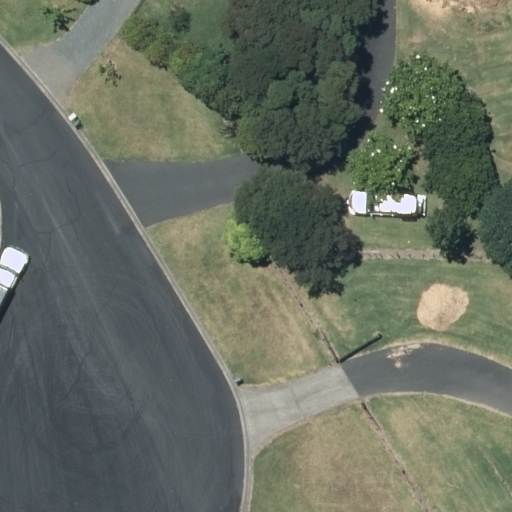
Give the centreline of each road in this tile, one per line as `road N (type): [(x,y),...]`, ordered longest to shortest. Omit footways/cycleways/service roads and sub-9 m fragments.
road 1 (unknown): [(57,204),(158,179),(222,143),(289,126),(336,78),(355,0)]
road 2 (residential): [(93,436),(81,300),(57,204),(0,101)]
